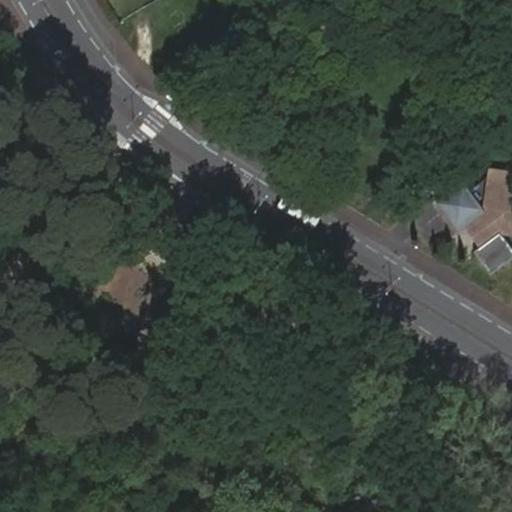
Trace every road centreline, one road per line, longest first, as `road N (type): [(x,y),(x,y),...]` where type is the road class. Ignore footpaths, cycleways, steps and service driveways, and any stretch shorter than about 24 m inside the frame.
road 1 (residential): [(27,0),(58,51),(141,120),(511,371)]
road 2 (residential): [(511,343),(155,104),(77,38),(56,0)]
road 3 (track): [(0,289),(116,99)]
